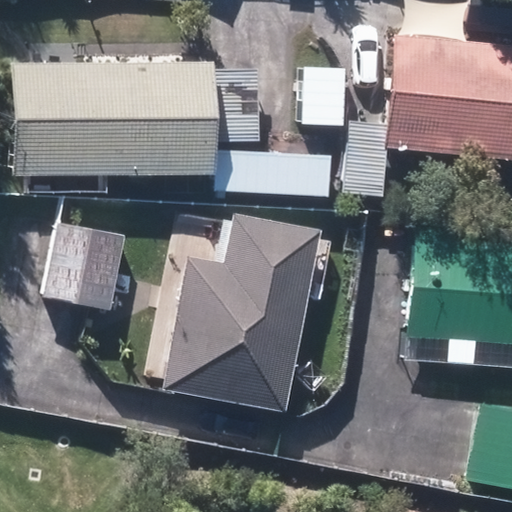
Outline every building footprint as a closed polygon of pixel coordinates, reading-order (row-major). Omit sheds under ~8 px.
[(511,47),(390,37),(379,147),(511,159),(511,47)] [(6,65),(7,175),(202,173),(201,63),(6,65)] [(276,408),(310,229),(226,214),(217,264),(184,258),(160,386),(276,408)] [(102,306),(115,236),(51,224),(37,294),(102,306)] [(511,243),(409,236),(401,334),(511,341),(511,243)] [(511,413),(472,407),(459,479),(511,488),(511,413)]
